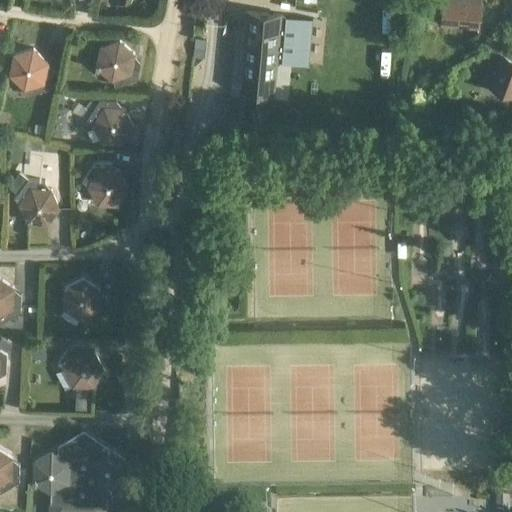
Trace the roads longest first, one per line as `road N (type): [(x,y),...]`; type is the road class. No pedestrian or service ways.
road 1 (residential): [(166,425),(179,223),(151,221)]
road 2 (residential): [(151,221),(168,32)]
road 3 (residential): [(168,32),(0,7)]
road 4 (residential): [(151,221),(125,254),(0,261)]
road 5 (residential): [(166,425),(0,421)]
